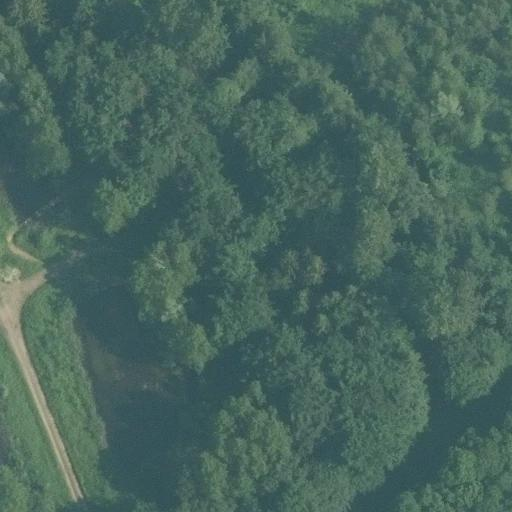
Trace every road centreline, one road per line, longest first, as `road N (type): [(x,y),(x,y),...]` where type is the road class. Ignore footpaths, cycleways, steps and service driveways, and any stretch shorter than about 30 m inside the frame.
road 1 (track): [(376,0),(213,158),(114,234),(0,297)]
road 2 (track): [(81,511),(0,303)]
